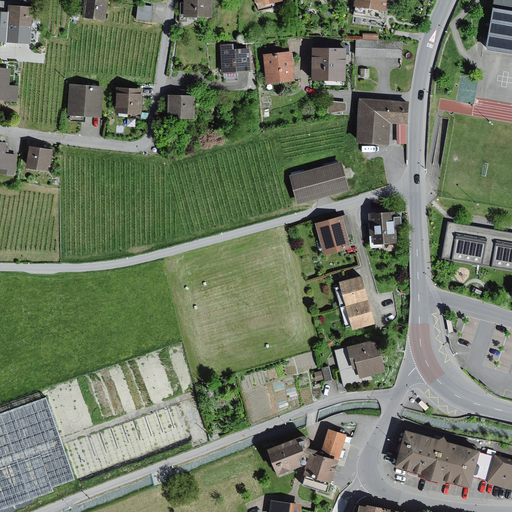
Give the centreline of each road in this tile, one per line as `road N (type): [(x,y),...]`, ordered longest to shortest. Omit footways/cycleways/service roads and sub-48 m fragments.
road 1 (unclassified): [(414,187),(131,263),(0,266)]
road 2 (unclassified): [(395,396),(325,403),(46,511)]
road 3 (residential): [(174,0),(149,139),(132,146),(0,130)]
road 4 (residential): [(511,509),(464,508),(373,487),(365,460),(395,396)]
road 5 (tertiary): [(414,187),(421,64),(443,0)]
road 6 (tertiary): [(425,360),(414,187)]
